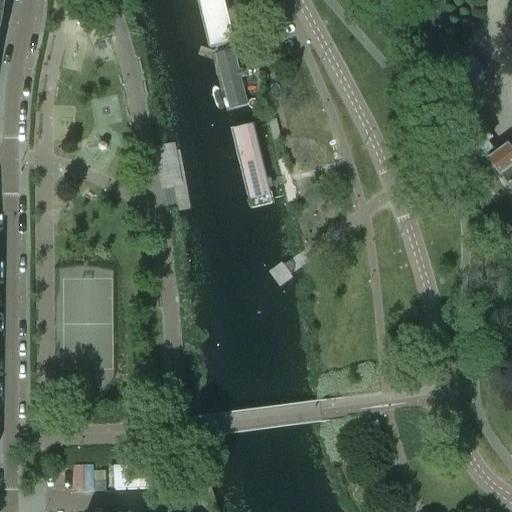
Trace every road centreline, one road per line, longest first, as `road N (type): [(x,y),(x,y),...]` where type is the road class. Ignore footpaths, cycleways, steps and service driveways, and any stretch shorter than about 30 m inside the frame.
road 1 (residential): [(297,0),(393,192),(420,270),(448,400)]
road 2 (residential): [(8,164),(9,511)]
road 3 (residential): [(27,0),(8,164)]
road 4 (residential): [(511,500),(477,470),(448,400)]
